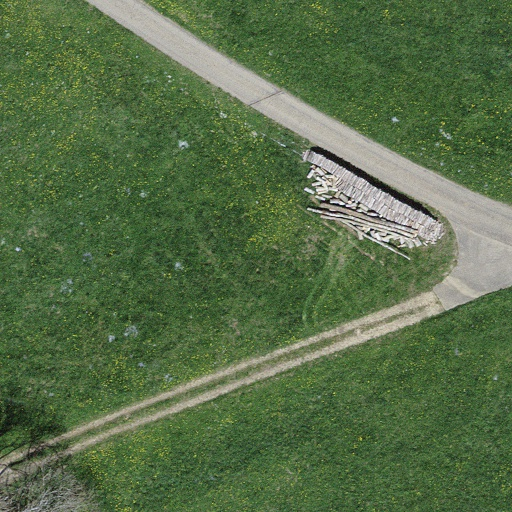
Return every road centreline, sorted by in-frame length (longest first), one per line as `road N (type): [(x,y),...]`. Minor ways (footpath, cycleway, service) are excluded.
road 1 (track): [(511,239),(471,281),(438,300),(0,472)]
road 2 (unclassified): [(107,0),(246,88),(511,226)]
